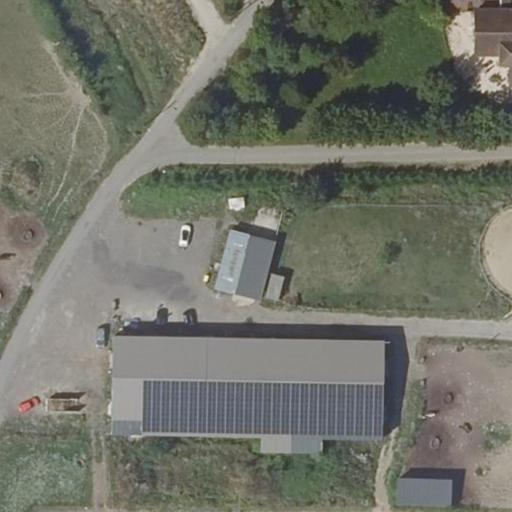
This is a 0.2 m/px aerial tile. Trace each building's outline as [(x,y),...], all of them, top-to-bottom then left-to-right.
[(511,7),(491,7),(490,51),(511,51),(511,7)] [(215,286),(261,299),(278,238),(232,226),(215,286)] [(279,302),(284,275),(269,272),(264,299),(279,302)] [(115,337),(113,437),(384,441),(385,341),(115,337)] [(452,507),(452,479),(398,477),(397,506),(452,507)]
